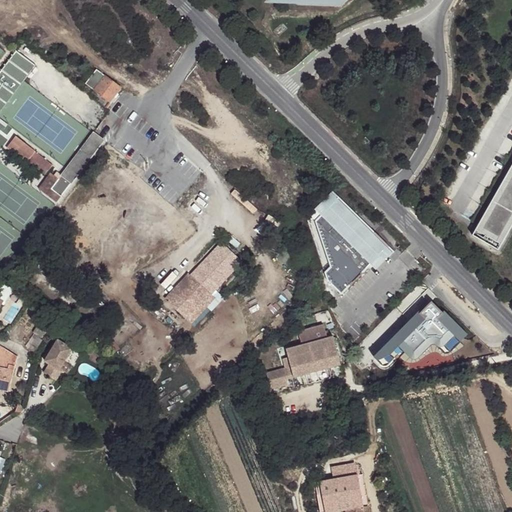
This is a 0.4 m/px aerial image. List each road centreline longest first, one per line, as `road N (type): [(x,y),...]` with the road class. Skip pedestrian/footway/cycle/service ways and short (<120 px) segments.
road 1 (residential): [(384,199),(421,152),(438,110),(438,2)]
road 2 (residential): [(438,2),(355,37),(281,95)]
road 3 (residential): [(384,199),(511,325)]
road 4 (residential): [(281,95),(384,199)]
road 5 (residential): [(184,0),(281,95)]
